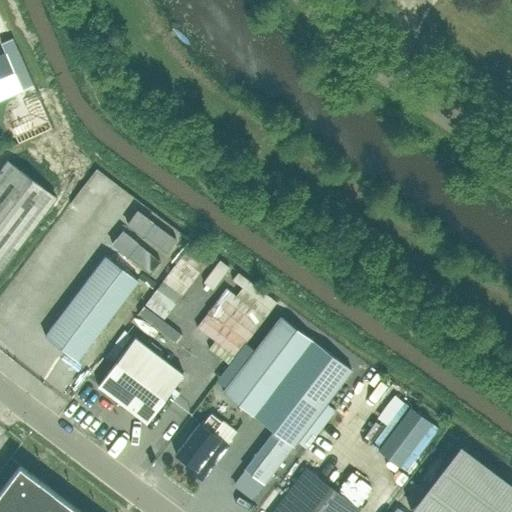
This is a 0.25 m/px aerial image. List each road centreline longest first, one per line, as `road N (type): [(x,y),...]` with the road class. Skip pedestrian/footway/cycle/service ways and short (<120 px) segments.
road 1 (unclassified): [(511,163),(377,64),(309,0)]
road 2 (unclassified): [(0,388),(149,511)]
